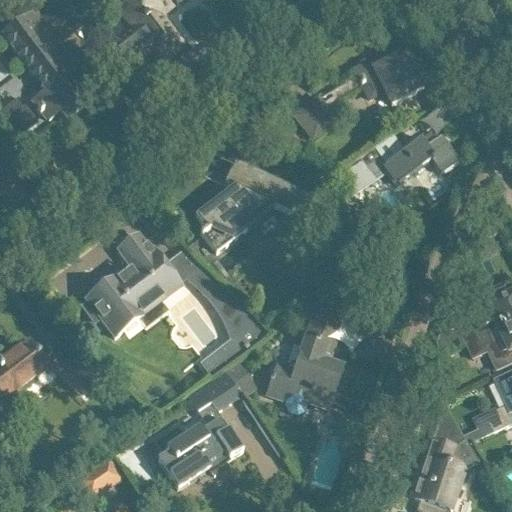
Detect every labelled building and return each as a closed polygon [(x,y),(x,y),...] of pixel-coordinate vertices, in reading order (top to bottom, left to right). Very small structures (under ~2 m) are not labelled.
[(68,122),(87,108),(64,78),(76,69),(60,49),(86,28),(63,0),(60,0),(41,15),(37,11),(0,39),(12,54),(15,53),(46,94),(34,104),(36,107),(48,123),(61,113),(68,122)] [(134,30),(104,53),(122,76),(151,53),(158,63),(181,46),(159,18),(183,0),(123,0),(122,1),(115,6),(125,18),(134,30)] [(355,73),(363,88),(360,90),(368,106),(383,97),(390,111),(406,102),(406,101),(423,91),(404,56),(385,66),(381,59),(355,73)] [(295,119),(312,141),(334,123),(317,102),(295,119)] [(333,180),(342,200),(345,204),(352,199),(375,183),(375,182),(388,173),(397,186),(396,186),(397,187),(430,165),(431,166),(432,165),(440,176),(440,177),(458,165),(457,164),(440,140),(440,139),(438,140),(432,133),(416,144),(385,166),(374,150),(333,180)] [(228,195),(222,200),(195,221),(205,233),(200,237),(201,240),(203,239),(216,256),(275,210),(301,223),(311,201),(234,165),(224,187),(231,190),(228,195)] [(115,341),(138,323),(141,321),(140,320),(180,290),(179,288),(186,283),(202,298),(210,307),(217,317),(222,324),(226,334),(230,343),(200,366),(212,382),(267,339),(181,255),(164,268),(153,254),(150,256),(137,239),(118,254),(131,271),(123,277),(124,282),(117,287),(114,284),(113,284),(113,283),(86,303),(87,304),(80,309),(94,328),(101,323),(115,341)] [(506,285),(471,302),(481,324),(471,329),(473,333),(474,332),(474,333),(482,350),(489,347),(493,345),(489,337),(511,325),(511,297),(506,285)] [(276,364),(265,398),(285,405),(284,407),(288,416),(297,418),(305,414),(309,405),(328,411),(343,370),(328,365),(342,325),(353,317),(336,294),(320,305),(314,310),(300,351),(293,348),(286,368),(276,364)] [(444,326),(438,343),(444,356),(464,348),(468,346),(464,338),(464,337),(456,320),(444,326)] [(492,354),(486,357),(495,375),(511,367),(511,357),(511,355),(511,354),(511,325),(489,337),(493,345),(489,347),(492,354)] [(468,346),(464,348),(471,364),(486,357),(492,354),(489,347),(482,350),(474,333),(474,332),(473,333),(464,337),(464,338),(468,346)] [(43,355),(38,359),(28,346),(0,366),(0,405),(1,407),(2,405),(9,408),(18,401),(16,395),(48,371),(50,369),(60,377),(82,399),(105,377),(83,357),(68,371),(43,355)] [(238,366),(225,375),(239,396),(252,387),(238,366)] [(511,373),(495,381),(507,408),(511,417),(511,416),(511,373)] [(195,412),(208,431),(202,436),(199,431),(166,453),(169,457),(158,464),(167,476),(178,493),(209,472),(214,479),(215,478),(209,470),(219,463),(222,468),(243,454),(232,437),(221,422),(216,416),(240,400),(242,403),(243,402),(239,396),(225,375),(224,374),(212,382),(200,390),(200,391),(181,403),(189,415),(195,412)] [(486,418),(470,425),(474,434),(478,442),(494,435),(505,430),(511,426),(511,416),(511,417),(507,408),(497,413),(486,418)] [(421,485),(415,502),(421,504),(418,511),(452,511),(465,474),(480,465),(444,410),(424,470),(426,470),(422,482),(420,482),(419,484),(421,485)] [(109,461),(76,483),(90,503),(108,491),(123,481),(109,461)]
